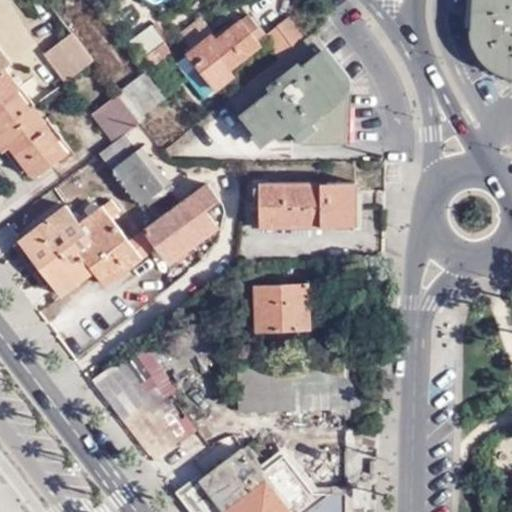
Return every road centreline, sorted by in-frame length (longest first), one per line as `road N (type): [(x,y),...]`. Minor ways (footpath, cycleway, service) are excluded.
road 1 (primary): [(0,332),(134,511)]
road 2 (tertiary): [(414,511),(420,307)]
